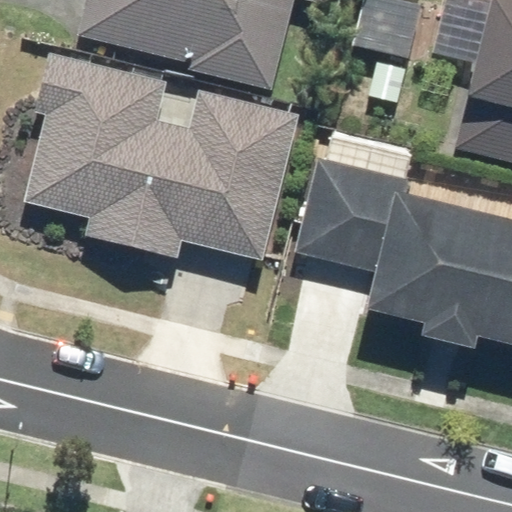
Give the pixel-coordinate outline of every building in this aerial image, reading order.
[(90,0),(80,42),(278,91),(300,0),(317,0),(329,3),(329,0),(90,0)] [(425,0),(367,0),(355,47),(415,62),(430,1),(425,0)] [(511,0),(450,0),(436,57),(477,67),(455,153),(511,167),(511,0)] [(188,239),(272,259),(307,112),(205,87),(195,125),(164,117),(174,74),(55,46),(38,112),(50,114),(27,202),(93,217),(89,235),(184,257),(188,239)] [(330,158),(319,156),(295,257),(380,277),(372,309),(430,323),(427,337),(488,351),(492,336),(511,341),(511,212),(413,189),(415,178),(421,151),(336,131),(330,158)]
